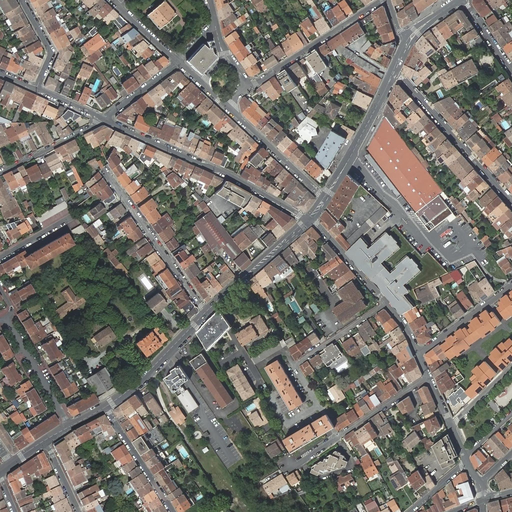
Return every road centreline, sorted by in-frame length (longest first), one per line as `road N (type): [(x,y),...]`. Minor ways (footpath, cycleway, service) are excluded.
road 1 (residential): [(307,219),(102,118)]
road 2 (residential): [(511,201),(392,72)]
road 3 (residential): [(204,312),(104,172)]
road 4 (residential): [(429,376),(290,465)]
road 5 (residential): [(247,87),(382,0)]
road 6 (primary): [(392,72),(323,197)]
road 7 (primary): [(307,219),(204,312)]
road 8 (primary): [(204,312),(105,407)]
road 9 (residential): [(226,106),(323,197)]
road 10 (residential): [(105,407),(173,511)]
road 11 (residential): [(69,425),(7,319)]
